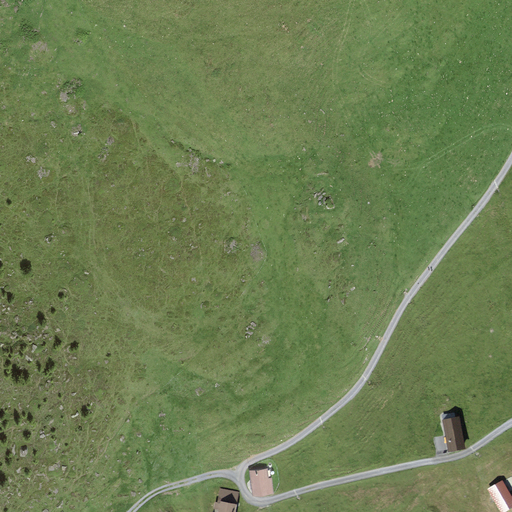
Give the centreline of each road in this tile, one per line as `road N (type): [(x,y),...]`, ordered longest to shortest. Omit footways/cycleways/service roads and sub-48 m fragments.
road 1 (track): [(511,158),(404,303),(351,394),(295,439),(247,463),(239,481)]
road 2 (track): [(511,422),(452,457),(268,501),(248,498),(239,481)]
road 3 (track): [(239,481),(218,473),(165,487),(130,511)]
